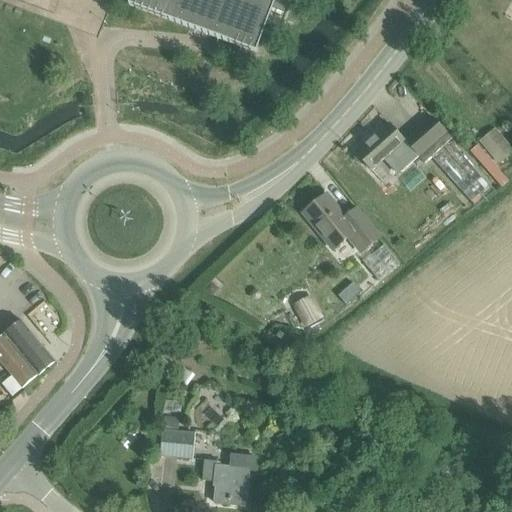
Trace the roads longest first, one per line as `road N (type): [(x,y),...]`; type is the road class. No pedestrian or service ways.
road 1 (unclassified): [(285,174),(349,109),(433,0)]
road 2 (unclassified): [(183,199),(155,168),(125,161),(86,174),(64,209)]
road 3 (unclassified): [(11,464),(99,365)]
